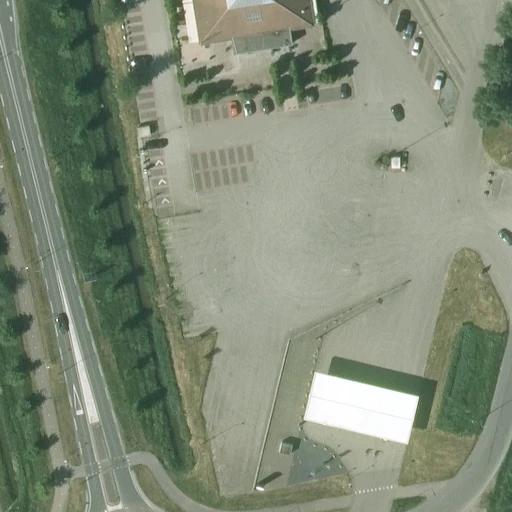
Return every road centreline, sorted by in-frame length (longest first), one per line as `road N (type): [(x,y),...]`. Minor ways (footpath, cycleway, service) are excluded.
road 1 (secondary): [(134,511),(0,11)]
road 2 (secondary): [(0,77),(97,511)]
road 3 (unclassified): [(438,511),(486,459),(511,373)]
